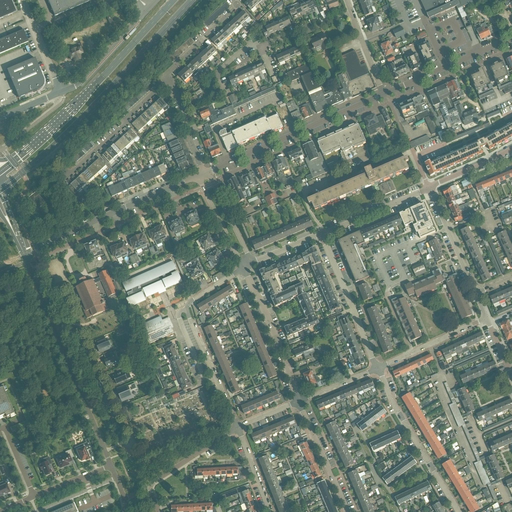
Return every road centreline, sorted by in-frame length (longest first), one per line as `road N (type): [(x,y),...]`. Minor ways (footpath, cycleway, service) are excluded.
road 1 (primary): [(0,189),(67,133),(191,0)]
road 2 (residential): [(110,466),(22,251)]
road 3 (primary): [(173,0),(12,162)]
road 4 (tertiary): [(202,173),(384,94)]
road 5 (tertiary): [(22,251),(202,173)]
road 6 (residential): [(458,511),(379,368)]
road 7 (residential): [(379,368),(321,234)]
road 8 (residential): [(299,401),(243,268)]
road 9 (residential): [(64,179),(165,76)]
road 10 (tertiary): [(384,94),(511,37)]
road 11 (residential): [(158,511),(148,486),(237,427)]
road 12 (residential): [(61,91),(81,81),(147,8)]
road 13 (residential): [(347,511),(299,401)]
